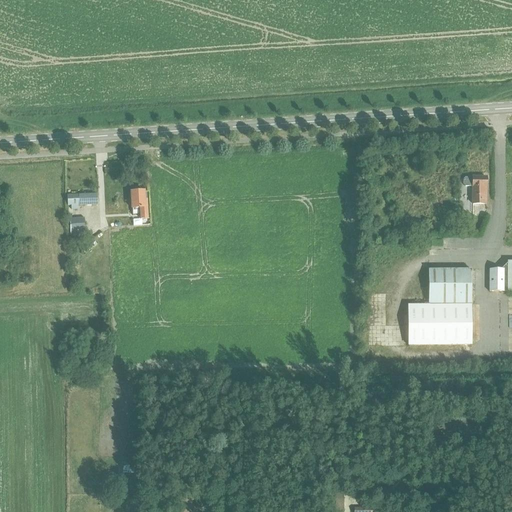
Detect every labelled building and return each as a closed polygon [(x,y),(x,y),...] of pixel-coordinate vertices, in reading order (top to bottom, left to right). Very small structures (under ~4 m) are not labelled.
[(486,205),(486,178),(472,178),(465,178),(462,180),(462,185),(465,187),(472,187),(472,204),(486,205)] [(147,219),(147,214),(146,200),(144,200),(144,191),(131,192),(132,209),(132,215),(140,214),(140,220),(147,219)] [(71,206),(71,210),(79,210),(79,206),(97,205),(97,195),(67,196),(67,206),(71,206)] [(70,235),(85,234),(85,218),(70,219),(70,235)] [(93,241),(88,245),(92,249),(96,245),(93,241)] [(373,261),(373,271),(391,271),(391,261),(373,261)] [(489,270),(489,292),(511,291),(511,261),(507,262),(507,270),(489,270)] [(408,306),(408,346),(428,346),(471,346),(471,311),(471,305),(471,270),(428,270),(428,306),(408,306)] [(125,474),(124,495),(137,495),(137,474),(125,474)]
